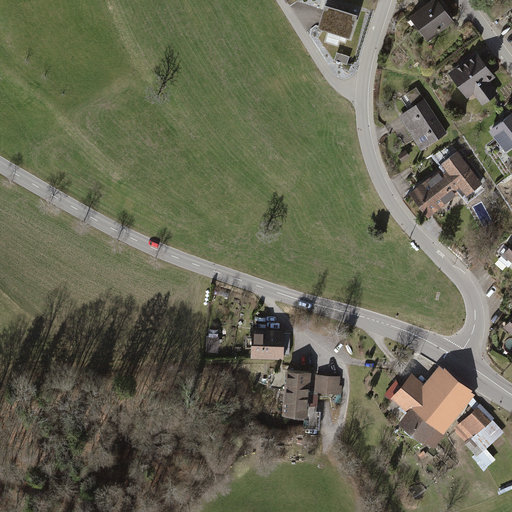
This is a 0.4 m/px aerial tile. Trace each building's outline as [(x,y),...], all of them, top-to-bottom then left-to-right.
[(438,0),(436,0),(411,19),(429,43),(456,23),(438,0)] [(358,15),(325,5),(317,29),(351,39),(358,15)] [(349,57),(337,53),(334,61),(347,65),(349,57)] [(497,80),(478,55),(449,76),(468,102),(476,97),(484,108),(499,97),(491,85),(497,80)] [(449,136),(418,91),(408,97),(415,108),(400,118),(424,153),(449,136)] [(511,150),(511,117),(491,132),(507,154),(511,150)] [(485,186),(460,153),(444,165),(446,168),(465,193),(469,198),(485,186)] [(465,193),(446,168),(411,195),(430,220),(465,193)] [(285,331),(252,329),(251,358),(283,360),(283,355),(289,356),(290,335),(285,334),(285,331)] [(209,336),(206,336),(206,353),(218,353),(219,337),(219,330),(209,330),(209,336)] [(444,369),(440,366),(425,384),(412,373),(391,398),(408,412),(399,423),(425,444),(426,442),(435,449),(448,433),(446,432),(476,396),(473,393),(474,391),(445,368),(444,369)] [(311,373),(285,371),(282,413),(308,415),(311,373)] [(341,377),(315,376),(314,392),(341,394),(342,387),(340,387),(341,377)] [(495,419),(481,404),(453,430),(465,443),(464,444),(477,458),(478,457),(488,467),(496,460),(486,450),(504,433),(493,421),(495,419)]
